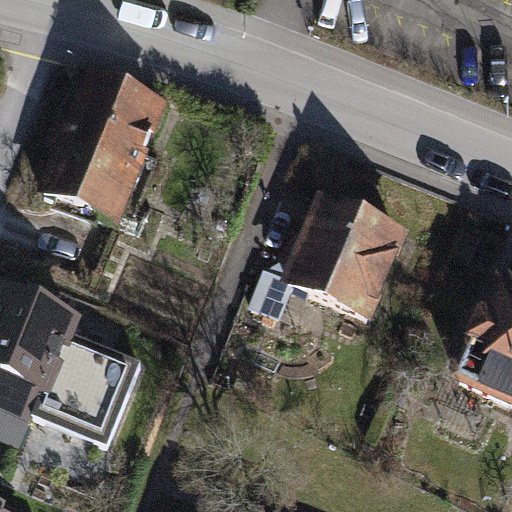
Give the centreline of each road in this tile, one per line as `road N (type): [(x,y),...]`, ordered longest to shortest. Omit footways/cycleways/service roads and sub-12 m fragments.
road 1 (residential): [(511,175),(66,4)]
road 2 (residential): [(66,4),(0,164)]
